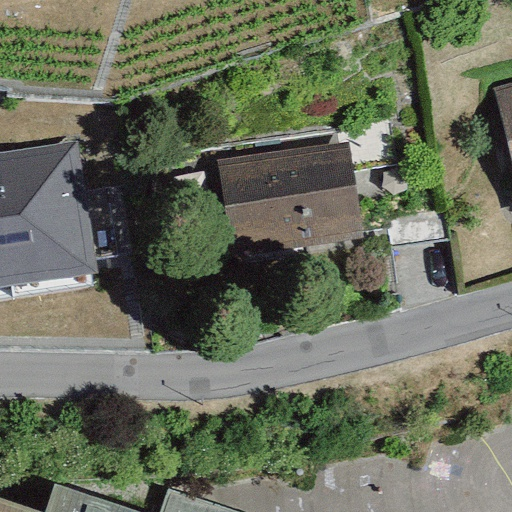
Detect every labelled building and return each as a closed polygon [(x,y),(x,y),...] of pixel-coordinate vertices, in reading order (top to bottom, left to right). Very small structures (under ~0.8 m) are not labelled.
[(511,84),(494,88),(511,163),(511,84)] [(78,144),(0,155),(0,294),(99,280),(78,144)] [(349,144),(223,160),(235,258),(361,242),(349,144)] [(0,511),(125,511),(54,487),(45,511),(16,511),(0,506),(0,511)] [(236,511),(168,489),(160,511),(236,511)]
